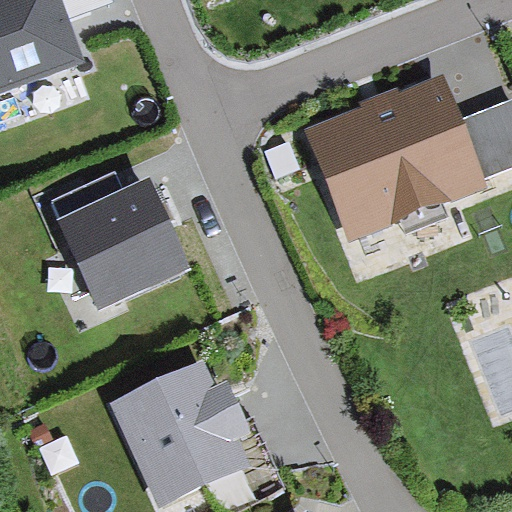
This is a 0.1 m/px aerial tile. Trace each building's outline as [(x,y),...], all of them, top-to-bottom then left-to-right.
[(61,0),(0,0),(0,104),(88,73),(70,24),(61,0)] [(61,0),(70,24),(115,7),(112,0),(61,0)] [(463,124),(446,81),(305,135),(350,250),(490,196),(485,182),(463,124)] [(511,104),(463,124),(485,182),(511,171),(511,104)] [(52,206),(62,227),(125,198),(116,178),(52,206)] [(190,277),(149,187),(125,198),(62,227),(56,230),(97,319),(190,277)] [(217,397),(204,369),(112,411),(158,511),(167,511),(253,472),(242,449),(252,444),(228,392),(217,397)]
